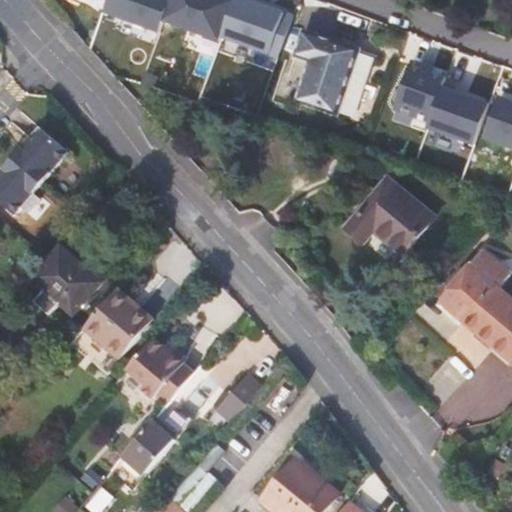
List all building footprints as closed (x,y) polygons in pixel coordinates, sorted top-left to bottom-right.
[(110,0),(106,11),(163,32),(166,23),(222,43),(238,1),(234,0),(110,0)] [(336,113),(358,48),(303,30),(295,55),(309,59),(296,99),(336,113)] [(431,125),(449,75),(434,69),(432,74),(412,67),(397,108),(417,116),(415,120),(431,125)] [(511,149),(511,102),(502,98),(487,140),(511,149)] [(0,176),(0,207),(13,218),(67,155),(42,134),(34,144),(30,141),(0,176)] [(344,221),(361,237),(372,224),(401,249),(432,212),(386,173),(344,221)] [(503,284),(511,273),(511,270),(487,248),(443,296),(466,316),(498,280),(503,284)] [(46,328),(56,316),(68,327),(95,295),(55,261),(28,292),(44,306),(33,317),(46,328)] [(511,292),(503,284),(498,280),(466,316),(511,357),(511,292)] [(132,316),(137,311),(116,293),(82,332),(119,363),(148,330),(132,316)] [(153,324),(137,311),(132,316),(148,330),(153,324)] [(151,339),(124,372),(143,388),(140,392),(151,400),(154,397),(166,408),(194,375),(151,339)] [(232,423),(261,390),(244,375),(215,408),(232,423)] [(177,409),(159,430),(152,424),(111,473),(133,492),(191,422),(177,409)] [(178,507),(224,453),(215,445),(169,499),(178,507)] [(322,511),(337,494),(295,461),(261,503),(272,511),(322,511)] [(184,511),(193,511),(218,483),(208,475),(180,508),(184,511)] [(160,511),(180,511),(166,500),(158,509),(160,511)] [(360,511),(349,502),(341,511),(360,511)]
